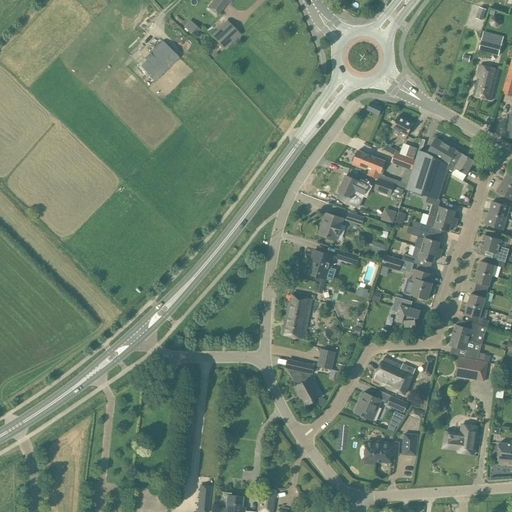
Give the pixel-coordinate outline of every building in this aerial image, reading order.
[(232,0),(214,0),(208,7),(217,14),(226,2),(229,4),(232,0)] [(486,10),(479,7),(476,19),(483,21),(486,10)] [(492,26),(496,27),(499,25),(500,21),(498,18),(494,17),(491,19),(490,23),(492,26)] [(240,35),(227,20),(210,36),(224,50),(240,35)] [(184,28),(191,33),(197,27),(190,21),(184,28)] [(504,37),(483,32),(478,51),(499,56),(504,37)] [(179,58),(163,41),(138,65),(155,82),(179,58)] [(511,58),(502,93),(511,96),(511,58)] [(500,69),(481,65),(473,96),(491,101),(500,69)] [(382,108),(370,103),(367,110),(379,115),(382,108)] [(386,110),(381,119),(390,123),(395,114),(386,110)] [(413,125),(398,117),(392,127),(397,130),(395,134),(399,136),(401,132),(407,136),(413,125)] [(418,151),(415,161),(412,170),(407,185),(406,189),(407,189),(406,189),(428,196),(438,199),(448,169),(447,169),(448,166),(457,151),(436,139),(428,154),(418,151)] [(392,154),(395,150),(387,144),(384,148),(392,154)] [(406,156),(414,158),(417,149),(410,146),(406,156)] [(368,175),(378,179),(379,179),(381,174),(385,162),(358,151),(356,156),(353,155),(351,162),(353,163),(370,170),(368,175)] [(474,161),(457,151),(448,166),(447,169),(448,169),(453,172),(455,169),(466,175),(474,161)] [(415,161),(396,154),(395,154),(392,163),(412,170),(415,161)] [(511,172),(509,171),(503,181),(511,186),(511,172)] [(381,174),(379,179),(379,180),(394,185),(406,190),(406,189),(407,185),(384,176),(381,174)] [(338,197),(338,198),(349,203),(358,208),(368,187),(360,183),(359,182),(346,176),(338,192),(340,193),(338,197),(338,198),(338,197)] [(390,197),(394,185),(379,180),(378,179),(374,190),(390,197)] [(511,186),(503,181),(497,192),(511,201),(511,186)] [(401,197),(404,190),(395,187),(393,193),(401,197)] [(432,204),(429,215),(457,223),(458,219),(453,217),(455,211),(439,206),(440,201),(427,196),(426,202),(432,204)] [(492,201),(489,213),(507,219),(511,207),(492,201)] [(396,212),(385,208),(381,220),(393,224),(396,212)] [(401,224),(404,213),(397,212),(395,222),(401,224)] [(309,224),(312,216),(303,214),(302,213),(300,213),(295,230),(296,231),(297,231),(306,234),(309,224)] [(343,219),(325,213),(319,235),(336,240),(343,219)] [(364,218),(348,213),(346,221),(362,226),(364,218)] [(504,230),(507,219),(489,213),(485,225),(504,230)] [(418,229),(423,231),(431,233),(432,227),(449,232),(451,226),(455,228),(457,223),(429,215),(426,225),(419,223),(418,229)] [(418,229),(408,227),(406,233),(418,237),(415,246),(441,254),(443,249),(438,248),(440,242),(425,238),(421,237),(423,231),(418,229)] [(489,257),(498,260),(505,262),(509,249),(501,247),(502,241),(484,235),(480,249),(494,253),(492,258),(489,257)] [(377,255),(383,257),(386,247),(380,245),(377,255)] [(415,246),(415,247),(413,256),(404,254),(402,260),(414,264),(418,265),(419,259),(433,263),(435,257),(440,259),(441,254),(415,246)] [(313,261),(308,274),(318,277),(319,277),(326,279),(327,279),(332,281),(336,269),(330,268),(333,257),(323,253),(314,250),(311,260),(313,261)] [(359,256),(340,250),(337,258),(356,264),(359,256)] [(385,255),(382,266),(400,271),(403,261),(385,255)] [(496,266),(503,269),(505,262),(498,260),(496,266)] [(493,276),(496,266),(481,261),(478,272),(493,276)] [(408,279),(404,293),(411,295),(410,295),(418,297),(427,300),(432,284),(431,283),(433,275),(424,272),(414,269),(411,280),(408,279)] [(493,276),(478,272),(474,282),(490,287),(493,276)] [(319,277),(318,283),(324,285),(325,285),(327,279),(326,279),(319,277)] [(318,283),(316,290),(323,291),(325,285),(324,285),(318,283)] [(357,289),(356,294),(368,298),(369,293),(357,289)] [(372,300),(378,302),(380,293),(375,292),(372,300)] [(312,299),(292,294),(282,334),(305,339),(307,332),(306,331),(312,299)] [(471,294),(468,304),(483,309),(486,298),(471,294)] [(412,301),(396,296),(392,311),(398,313),(396,321),(405,324),(405,329),(416,328),(415,320),(416,318),(418,319),(421,311),(410,308),(412,301)] [(483,309),(468,304),(465,315),(479,319),(483,309)] [(480,326),(466,322),(465,327),(456,325),(453,335),(463,338),(475,342),(480,326)] [(465,357),(484,360),(486,355),(472,351),(475,342),(463,338),(453,335),(450,346),(467,351),(465,357)] [(321,349),(317,366),(332,370),(335,352),(321,349)] [(402,365),(384,357),(374,378),(394,387),(393,389),(404,394),(416,369),(403,364),(402,365)] [(477,360),(459,357),(455,377),(473,381),(477,360)] [(295,369),(290,372),(297,386),(295,387),(299,394),(300,393),(307,406),(315,401),(314,400),(320,396),(310,379),(309,379),(310,373),(312,374),(314,365),(297,361),(295,369)] [(496,404),(500,404),(501,398),(503,398),(504,389),(497,388),(496,404)] [(358,404),(355,413),(373,421),(382,400),(365,393),(360,405),(358,404)] [(408,403),(391,396),(388,404),(387,406),(404,413),(408,403)] [(321,399),(317,404),(323,408),(326,403),(321,399)] [(396,426),(390,424),(388,430),(394,433),(396,426)] [(476,426),(461,424),(459,433),(455,433),(445,431),(443,448),(459,450),(458,452),(474,455),(476,440),(474,440),(476,426)] [(491,434),(499,435),(500,428),(492,427),(491,434)] [(418,434),(404,433),(402,455),(416,457),(418,434)] [(364,455),(365,456),(365,464),(374,464),(374,461),(390,463),(391,456),(398,456),(399,443),(392,443),(367,441),(366,449),(364,450),(364,455)] [(511,441),(510,444),(499,443),(498,461),(511,461),(511,441)] [(200,485),(197,511),(207,511),(211,487),(200,485)] [(271,511),(276,491),(262,489),(257,511),(271,511)] [(242,497),(227,495),(226,509),(221,508),(220,511),(245,511),(241,511),(242,497)]
